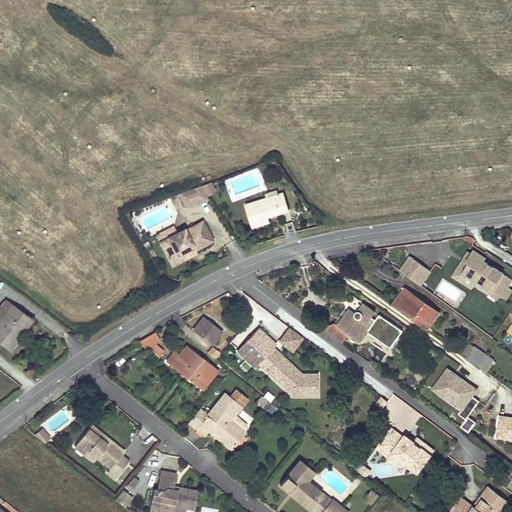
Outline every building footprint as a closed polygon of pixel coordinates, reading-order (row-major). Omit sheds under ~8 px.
[(199,186),(183,192),(192,207),(207,197),(199,186)] [(265,193),(267,198),(279,194),(277,189),(265,193)] [(263,223),(262,218),(268,217),(290,210),(284,193),(279,194),(267,198),(245,205),(252,227),(263,223)] [(177,233),(159,241),(168,259),(175,255),(179,257),(187,253),(188,249),(193,247),(194,250),(212,241),(203,222),(185,230),(185,229),(177,233)] [(156,234),(159,241),(177,233),(174,225),(156,234)] [(175,255),(168,259),(171,266),(196,254),(194,250),(193,247),(188,249),(187,253),(179,257),(175,255)] [(407,250),(394,252),(395,259),(408,257),(407,250)] [(473,284),(489,294),(497,300),(500,296),(505,300),(511,290),(508,287),(511,279),(482,260),(484,257),(475,251),(472,255),(469,252),(465,258),(453,275),(471,287),(473,284)] [(409,256),(399,270),(420,285),(430,270),(409,256)] [(404,288),(393,306),(399,310),(411,293),(404,288)] [(411,293),(399,310),(426,329),(438,312),(411,293)] [(5,301),(0,307),(0,321),(12,306),(5,301)] [(349,333),(360,341),(363,337),(370,342),(378,331),(367,323),(375,312),(363,303),(355,314),(348,309),(337,324),(335,323),(322,328),(342,342),(349,333)] [(0,321),(0,341),(10,350),(22,334),(20,332),(30,319),(12,306),(0,321)] [(222,332),(204,318),(194,330),(212,345),(222,332)] [(30,319),(20,332),(22,334),(32,321),(30,319)] [(303,336),(290,327),(280,341),(292,350),(303,336)] [(275,345),(258,329),(237,351),(255,367),(258,364),(272,348),(275,345)] [(155,331),(139,340),(140,341),(158,355),(161,351),(152,344),(159,339),(155,331)] [(469,343),(461,354),(466,358),(474,347),(469,343)] [(173,355),(167,363),(202,390),(217,371),(186,346),(177,358),(173,355)] [(212,347),(208,352),(216,358),(220,353),(212,347)] [(474,347),(466,358),(485,372),(493,360),(474,347)] [(272,348),(258,364),(266,371),(281,356),(272,348)] [(293,374),(286,367),(289,363),(281,356),(266,371),(293,396),(317,396),(317,375),(301,375),(297,371),(293,374)] [(297,371),(289,363),(286,367),(293,374),(297,371)] [(479,402),(472,396),(476,390),(447,369),(433,389),(462,410),(459,414),(467,419),(469,416),(479,402)] [(231,399),(241,408),(247,400),(236,392),(231,399)] [(246,431),(245,430),(248,426),(248,424),(236,414),(241,408),(231,399),(225,395),(208,415),(198,429),(206,435),(210,430),(213,433),(216,429),(221,433),(219,437),(233,448),(246,431)] [(270,403),(261,396),(257,402),(265,409),(270,403)] [(387,402),(381,398),(377,404),(382,408),(387,402)] [(200,409),(189,423),(198,429),(208,415),(200,409)] [(511,417),(500,416),(497,438),(511,440),(511,417)] [(466,419),(461,427),(469,432),(474,425),(466,419)] [(91,425),(88,430),(106,445),(109,440),(91,425)] [(376,448),(389,458),(392,454),(401,460),(418,473),(435,450),(424,443),(421,447),(414,441),(405,435),(404,437),(391,428),(376,448)] [(40,429),(34,435),(44,443),(48,439),(40,429)] [(88,430),(74,447),(85,456),(89,451),(97,457),(110,468),(107,473),(115,479),(128,463),(121,457),(124,452),(109,440),(106,445),(88,430)] [(421,447),(424,443),(417,437),(414,441),(421,447)] [(89,451),(85,456),(93,462),(97,457),(89,451)] [(389,458),(388,459),(397,465),(401,460),(392,454),(389,458)] [(307,509),(309,507),(320,493),(306,481),(312,472),(298,461),(278,485),(307,509)] [(364,465),(359,472),(365,478),(371,470),(364,465)] [(153,489),(149,506),(156,507),(159,511),(161,511),(172,506),(175,506),(194,511),(198,492),(180,488),(177,491),(173,490),(174,487),(176,475),(161,471),(157,490),(153,489)] [(461,498),(451,511),(452,511),(499,511),(503,507),(505,509),(509,503),(488,487),(478,501),(478,505),(475,509),(473,507),(461,498)] [(122,490),(115,500),(125,508),(132,499),(122,490)] [(371,490),(364,499),(371,504),(378,495),(371,490)] [(320,493),(309,507),(314,511),(321,511),(330,501),(320,493)] [(330,501),(321,511),(346,511),(331,500),(330,501)]
